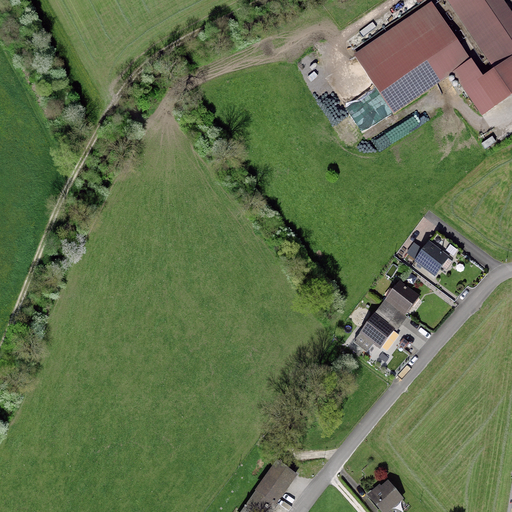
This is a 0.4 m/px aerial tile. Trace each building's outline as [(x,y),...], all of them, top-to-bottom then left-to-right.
[(511,91),(511,21),(497,0),(446,0),(493,69),(478,79),(429,7),(354,57),(392,113),(452,72),(480,114),(511,91)] [(446,273),(462,252),(436,233),(422,251),(414,245),(407,255),(415,261),(414,261),(432,275),(438,267),(446,273)] [(416,297),(398,284),(353,343),(365,353),(373,343),(378,347),(391,330),(385,326),(388,322),(395,312),(397,309),(403,314),(416,297)] [(273,504),(294,475),(277,463),(242,511),(271,511),(276,506),(273,504)] [(384,511),(400,499),(387,484),(378,493),(376,491),(369,497),(382,511),(384,511)]
